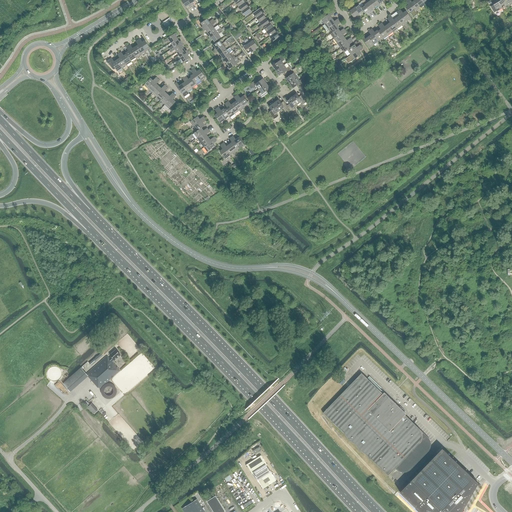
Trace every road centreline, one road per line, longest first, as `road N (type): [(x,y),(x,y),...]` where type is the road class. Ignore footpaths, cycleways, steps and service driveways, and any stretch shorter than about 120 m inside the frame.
road 1 (trunk): [(376,511),(86,211)]
road 2 (trunk): [(88,228),(358,511)]
road 3 (trunk): [(86,211),(63,163),(86,128),(56,71)]
road 4 (residential): [(262,65),(279,91),(243,124),(225,136),(207,115),(223,94)]
road 5 (unknown): [(172,241),(228,265),(310,275)]
road 6 (trunk): [(42,79),(69,120),(62,139),(41,144),(0,118)]
road 7 (unknown): [(172,241),(132,206),(84,135)]
road 8 (trunk): [(0,136),(88,228)]
road 9 (trunk): [(86,211),(0,119)]
